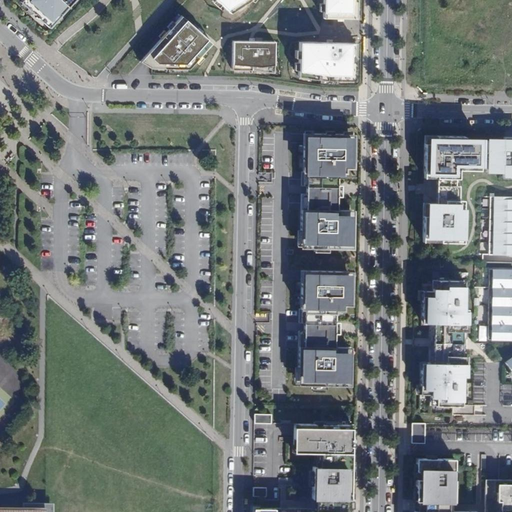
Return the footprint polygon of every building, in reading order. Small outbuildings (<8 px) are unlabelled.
[(21,0),(19,2),(22,4),(21,5),(24,8),(25,7),(28,9),(26,11),(30,15),(32,13),(33,14),(37,9),(42,13),(38,18),(49,28),(50,27),(49,27),(60,14),(58,12),(65,4),(67,7),(73,0),(21,0)] [(249,0),(215,0),(230,13),(248,2),(249,0)] [(355,0),(321,0),(321,18),(355,18),(355,0)] [(37,9),(33,14),(38,18),(42,13),(37,9)] [(210,43),(180,16),(139,61),(150,67),(187,68),(210,43)] [(272,73),(273,47),(231,41),(230,69),(251,69),(272,73)] [(298,42),(296,76),(321,80),(353,82),(354,44),(298,42)] [(348,133),(301,133),(301,171),(299,171),(299,185),(304,185),(304,193),(299,193),(298,241),(312,241),(312,247),(339,247),(339,241),(351,241),(351,217),(347,217),(347,210),(335,210),(335,172),(343,172),(343,163),(351,163),(352,143),(348,143),(348,133)] [(456,170),(477,171),(477,141),(447,141),(447,138),(422,137),(421,175),(434,176),(433,186),(456,186),(456,170)] [(509,175),(509,179),(511,179),(511,137),(501,137),(501,141),(484,141),(484,171),(500,171),(500,175),(509,175)] [(438,239),(438,243),(461,243),(461,205),(456,205),(456,195),(434,195),(434,204),(425,204),(421,204),(421,217),(421,239),(438,239)] [(511,197),(487,197),(487,255),(511,255),(511,248),(511,243),(511,237),(511,236),(511,231),(511,232),(511,225),(511,220),(511,214),(511,209),(511,202),(511,197)] [(487,340),(511,340),(511,270),(488,270),(487,340)] [(312,379),(312,385),(339,386),(339,379),(350,380),(350,356),(347,356),(347,348),(335,348),(335,311),(343,311),(343,302),(351,302),(351,281),(347,281),(347,272),(300,271),(300,310),(298,310),(298,324),(303,324),(303,332),(298,332),(298,379),(312,379)] [(420,363),(420,394),(461,394),(461,356),(465,356),(465,332),(461,332),(462,282),(436,281),(436,292),(421,292),(419,300),(420,323),(432,323),(432,350),(432,363),(428,362),(420,363)] [(478,287),(479,299),(487,299),(486,287),(478,287)] [(263,421),(261,474),(269,474),(271,422),(278,422),(278,412),(261,412),(261,421),(263,421)] [(258,506),(257,511),(353,511),(353,509),(352,509),(352,499),(353,499),(352,446),(351,446),(351,440),(352,440),(352,425),(301,422),(300,451),(326,452),(326,465),(319,465),(318,497),(317,508),(258,506)] [(411,423),(411,443),(424,443),(424,439),(511,440),(511,432),(425,431),(425,423),(411,423)] [(511,511),(511,479),(485,479),(483,511),(475,511),(450,511),(450,501),(454,501),(454,458),(417,456),(417,469),(419,469),(418,476),(417,477),(418,498),(419,498),(419,508),(418,508),(417,511),(511,511)] [(259,485),(259,494),(272,495),(272,485),(259,485)] [(50,511),(50,501),(20,501),(20,507),(20,509),(43,509),(43,511),(50,511)]
